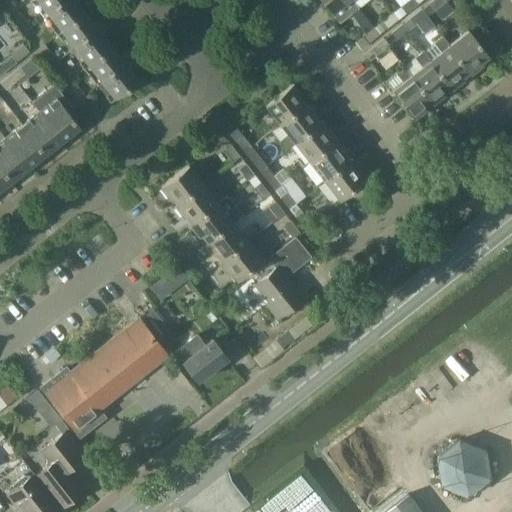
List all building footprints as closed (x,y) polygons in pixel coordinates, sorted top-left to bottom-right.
[(36,0),(47,13),(64,0),(36,0)] [(64,0),(47,13),(61,31),(85,12),(76,1),(77,0),(64,0)] [(321,0),(333,14),(340,23),(359,7),(353,0),(321,0)] [(408,0),(400,6),(406,13),(418,4),(414,0),(408,0)] [(446,1),(445,0),(431,0),(428,3),(434,10),(446,1)] [(428,3),(421,8),(427,16),(434,10),(428,3)] [(400,6),(393,12),(399,19),(406,13),(400,6)] [(427,16),(421,8),(409,18),(415,25),(427,16)] [(105,13),(93,23),(85,12),(61,31),(74,48),(110,20),(105,13)] [(381,21),(387,28),(399,19),(393,12),(381,21)] [(409,18),(403,23),(408,30),(415,25),(409,18)] [(74,48),(88,65),(112,46),(103,35),(115,26),(110,20),(74,48)] [(408,30),(403,23),(391,32),(397,40),(408,30)] [(375,26),(363,35),(368,43),(380,33),(375,26)] [(481,61),(489,55),(468,29),(449,44),(471,73),(483,63),(481,61)] [(44,31),(38,36),(44,43),(50,38),(44,31)] [(430,59),(452,87),(464,79),(462,77),(469,71),(470,73),(471,73),(449,44),(442,35),(432,43),(439,52),(430,59)] [(384,38),(372,47),(378,55),(390,45),(384,38)] [(131,47),(120,56),(112,46),(88,65),(101,82),(136,54),(131,47)] [(411,74),(434,102),(445,93),(443,91),(449,86),(451,88),(452,87),(430,59),(423,50),(413,58),(420,66),(411,73),(411,74)] [(1,62),(7,70),(17,62),(11,54),(1,62)] [(101,82),(115,99),(139,80),(130,69),(141,60),(136,54),(101,82)] [(402,81),(392,89),(414,118),(426,108),(425,107),(432,102),(433,103),(434,102),(411,74),(411,73),(405,65),(395,72),(402,81)] [(10,74),(16,81),(26,73),(20,66),(10,74)] [(16,81),(10,74),(0,82),(6,89),(16,81)] [(293,82),(265,105),(280,124),(308,102),(307,101),(305,102),(300,96),(302,94),(293,82)] [(38,110),(62,140),(79,126),(55,96),(38,110)] [(286,150),(323,121),(322,119),(320,121),(314,114),(317,112),(308,102),(280,124),(271,131),(286,150)] [(21,123),(45,154),(62,140),(38,110),(21,123)] [(309,162),(338,140),(337,139),(335,141),(329,134),(332,132),(323,121),(286,150),(295,143),(309,162)] [(4,137),(28,167),(45,154),(21,123),(4,137)] [(243,135),(235,140),(245,153),(252,147),(243,135)] [(0,139),(0,166),(11,180),(28,167),(4,137),(0,139)] [(346,150),(338,140),(309,162),(324,181),(353,158),(352,158),(350,159),(344,151),(346,150)] [(241,156),(231,144),(223,150),(233,162),(241,156)] [(258,154),(250,159),(260,171),(267,166),(258,154)] [(361,169),(353,158),(324,181),(339,200),(366,179),(359,171),(361,169)] [(255,175),(246,163),(238,169),(248,181),(255,175)] [(205,183),(189,164),(161,186),(170,198),(172,196),(178,203),(175,205),(176,206),(205,183)] [(0,189),(11,180),(0,166),(0,189)] [(265,178),(275,190),(282,185),(272,172),(265,178)] [(270,194),(261,182),(253,188),(263,200),(270,194)] [(219,202),(205,183),(176,206),(185,216),(187,215),(192,222),(190,224),(191,225),(219,202),(228,195),(227,195),(219,202)] [(280,197),(289,209),(297,203),(287,191),(280,197)] [(228,195),(219,202),(191,225),(200,236),(202,234),(207,241),(205,242),(206,243),(243,214),(228,195)] [(278,219),(285,213),(275,200),(268,206),(278,219)] [(302,210),(295,216),(304,228),(311,222),(302,210)] [(221,262),(249,240),(235,221),(243,214),(206,243),(215,254),(217,253),(223,260),(220,262),(221,262)] [(292,237),(300,231),(290,219),(283,225),(292,237)] [(276,266),(254,283),(268,299),(265,301),(278,317),(303,297),(286,276),(310,257),(295,238),(269,258),(276,266)] [(249,240),(221,262),(229,273),(231,272),(238,280),(264,259),(249,240)] [(176,265),(164,275),(175,289),(188,279),(176,265)] [(66,364),(39,386),(80,438),(107,416),(101,409),(169,354),(139,315),(133,320),(116,299),(79,327),(96,349),(70,369),(66,364)] [(168,329),(153,309),(143,316),(159,336),(168,329)] [(286,331),(275,340),(285,352),(296,343),(286,331)] [(197,333),(174,351),(182,360),(197,381),(228,357),(212,337),(204,343),(197,333)] [(54,410),(44,417),(51,426),(61,419),(54,410)] [(35,474),(61,508),(67,504),(73,504),(79,500),(80,494),(86,489),(74,474),(76,472),(77,464),(86,457),(67,432),(44,449),(50,458),(49,459),(48,467),(37,476),(35,474)] [(460,436),(437,454),(442,484),(469,494),(493,476),(487,446),(460,436)] [(56,511),(61,508),(35,474),(32,476),(26,476),(14,485),(13,491),(10,493),(24,511),(56,511)] [(422,511),(408,494),(384,511),(422,511)]
